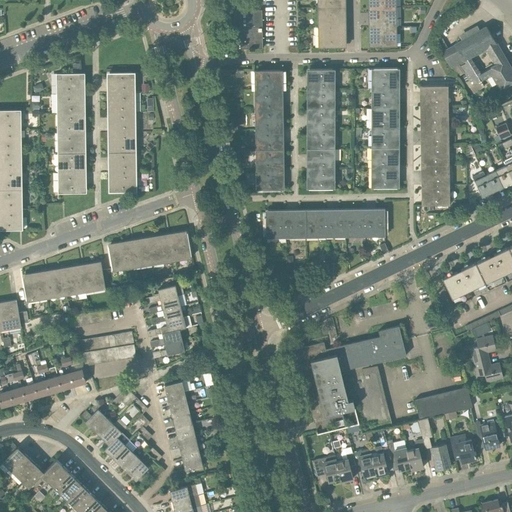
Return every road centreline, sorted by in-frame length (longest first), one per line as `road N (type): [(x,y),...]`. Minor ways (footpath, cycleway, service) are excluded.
road 1 (residential): [(257,334),(511,209)]
road 2 (tertiary): [(257,334),(192,65)]
road 3 (residential): [(135,505),(172,470),(130,294)]
road 4 (residential): [(0,264),(195,194)]
road 5 (residential): [(282,58),(410,55),(440,0)]
road 6 (tertiary): [(302,511),(257,334)]
road 7 (tertiary): [(156,24),(195,194)]
road 8 (tertiary): [(235,345),(275,511)]
road 9 (residential): [(135,505),(63,437),(30,428),(0,432)]
road 10 (tertiary): [(195,194),(235,345)]
road 11 (residential): [(0,60),(144,9)]
